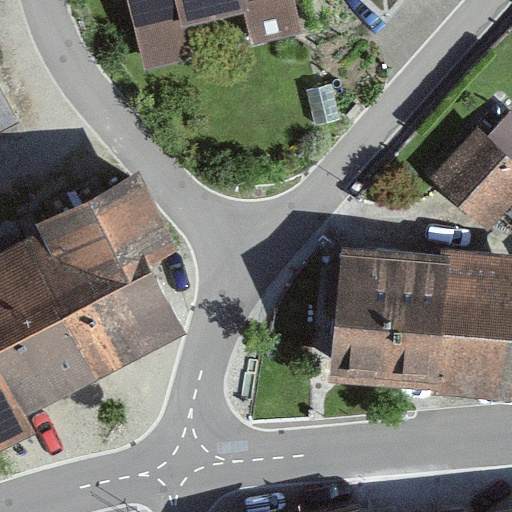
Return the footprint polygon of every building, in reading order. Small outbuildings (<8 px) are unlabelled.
[(304,0),(132,0),(144,63),(202,52),(197,28),(250,18),(254,41),(310,30),(304,0)] [(0,138),(26,125),(0,74),(0,138)] [(511,207),(511,114),(507,109),(431,189),(483,238),(511,207)] [(0,250),(0,427),(192,327),(119,188),(0,250)] [(511,260),(353,241),(336,374),(511,395),(511,260)]
